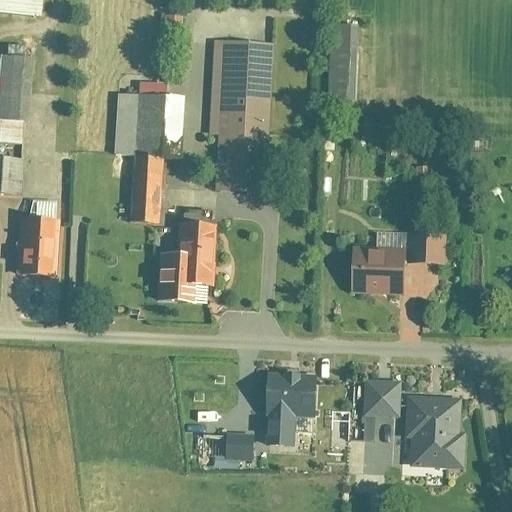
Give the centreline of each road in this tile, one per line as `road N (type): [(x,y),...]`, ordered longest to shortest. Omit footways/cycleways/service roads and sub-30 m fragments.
road 1 (residential): [(486,354),(0,334)]
road 2 (residential): [(486,354),(507,511)]
